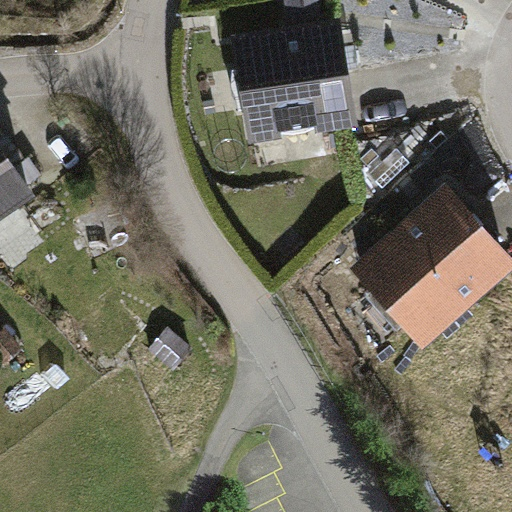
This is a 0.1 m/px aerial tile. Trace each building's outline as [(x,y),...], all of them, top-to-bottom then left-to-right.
[(337,22),(231,39),(248,145),(354,128),(337,22)] [(0,147),(0,219),(34,194),(0,147)] [(511,249),(443,176),(350,263),(423,340),(511,255),(511,249)] [(290,229),(276,243),(290,257),(304,243),(290,229)] [(25,350),(9,330),(0,337),(0,363),(4,368),(25,350)]
